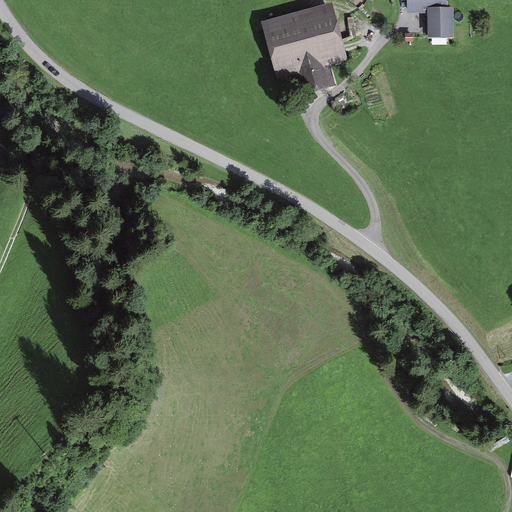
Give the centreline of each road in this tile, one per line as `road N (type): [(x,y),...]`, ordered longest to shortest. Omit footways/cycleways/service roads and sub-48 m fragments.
road 1 (unclassified): [(511,399),(464,333),(369,248),(276,186),(86,93),(24,42),(0,5)]
road 2 (track): [(505,511),(501,466),(411,414),(370,348)]
road 3 (track): [(0,145),(33,176),(0,267)]
